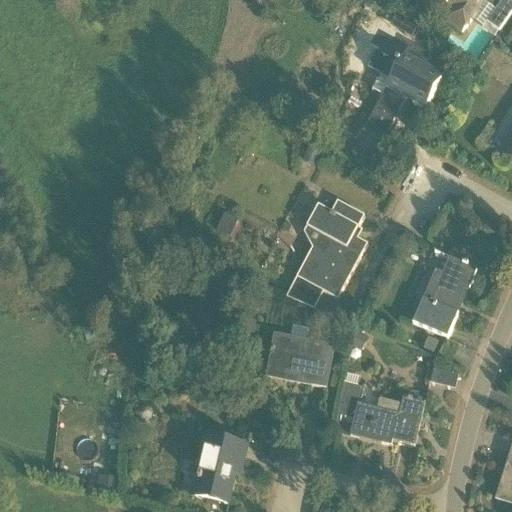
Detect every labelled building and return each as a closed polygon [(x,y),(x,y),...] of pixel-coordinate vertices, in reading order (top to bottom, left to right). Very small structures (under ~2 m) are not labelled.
[(500,33),(511,16),(511,0),(430,0),(440,7),(443,2),(456,11),(451,18),(447,24),(463,35),(485,4),(496,13),(488,24),(500,33)] [(425,69),(432,58),(412,47),(401,65),(399,64),(398,66),(390,62),(382,77),(373,92),(384,98),(364,134),(384,145),(407,102),(427,113),(445,80),(425,69)] [(511,135),(500,155),(511,162),(511,135)] [(303,162),(316,168),(323,151),(322,151),(312,147),(310,146),(303,162)] [(365,219),(339,204),(333,215),(320,208),(306,234),(313,251),(309,259),(287,298),(316,311),(325,294),(339,302),(369,247),(354,239),(365,219)] [(449,341),(478,272),(458,264),(452,279),(437,273),(414,327),(449,341)] [(334,352),(307,346),(291,343),(277,341),(270,374),(305,381),(304,387),(326,391),(334,352)] [(400,417),(360,407),(364,391),(347,386),(335,435),(382,447),(384,441),(415,450),(426,407),(404,401),(400,417)] [(248,448),(212,440),(204,437),(189,497),(229,507),(239,468),(243,469),(248,448)] [(511,455),(497,501),(511,506),(511,455)]
